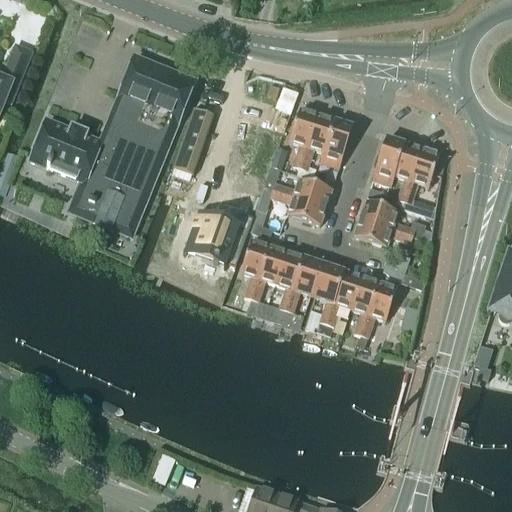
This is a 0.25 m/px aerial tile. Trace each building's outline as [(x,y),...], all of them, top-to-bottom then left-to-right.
[(0,115),(4,106),(9,109),(31,56),(14,50),(1,83),(0,82),(0,115)] [(130,242),(193,86),(133,62),(117,103),(119,104),(108,132),(105,131),(99,147),(46,125),(30,166),(83,188),(71,216),(68,215),(67,216),(130,242)] [(283,139),(297,99),(282,93),(267,133),(283,139)] [(193,114),(172,173),(192,181),(213,121),(193,114)] [(300,173),(317,121),(300,115),(289,146),(300,150),(293,170),(298,172),(300,173)] [(324,158),(334,126),(317,121),(300,173),(306,175),(307,171),(313,154),(322,158),(324,158)] [(324,158),(322,158),(319,167),(337,174),(352,132),(347,130),(347,128),(339,126),(339,128),(334,126),(324,158)] [(400,146),(391,144),(391,146),(386,144),(382,155),(380,154),(378,160),(380,161),(372,186),(390,192),(393,182),(404,150),(399,148),(400,146)] [(404,150),(393,182),(404,186),(397,206),(403,208),(421,156),(404,150)] [(276,152),(270,169),(281,172),(286,155),(276,152)] [(421,156),(403,208),(401,215),(431,225),(433,214),(411,207),(417,190),(427,194),(438,162),(421,156)] [(271,171),(263,193),(324,213),(330,196),(298,185),(294,196),(274,189),(279,174),(271,171)] [(298,172),(296,180),(312,186),(316,174),(307,171),(306,175),(300,173),(298,172)] [(263,193),(254,216),(263,219),(269,203),(290,209),(286,220),(318,231),(324,213),(263,193)] [(383,209),(386,200),(369,194),(366,203),(383,209)] [(393,229),(396,218),(364,207),(360,219),(358,219),(356,224),(411,242),(426,247),(429,240),(423,238),(426,232),(412,227),(409,234),(393,229)] [(195,221),(188,241),(198,244),(193,259),(214,267),(213,269),(218,271),(219,268),(225,271),(225,269),(233,272),(249,224),(234,219),(229,233),(228,232),(195,221)] [(411,242),(356,224),(355,229),(357,230),(353,243),(385,253),(388,242),(409,249),(411,242)] [(259,230),(251,227),(248,237),(268,244),(271,234),(259,230)] [(246,319),(269,252),(250,246),(240,278),(251,281),(244,302),(243,305),(244,305),(240,317),(246,319)] [(511,248),(490,316),(499,319),(498,322),(500,326),(502,328),(505,329),(509,329),(511,327),(511,326),(511,248)] [(276,290),(287,258),(269,252),(246,319),(264,325),(269,311),(257,307),(264,286),(276,290)] [(283,328),(305,264),(287,258),(276,290),(286,293),(279,314),(269,311),(264,325),(278,330),(279,327),(283,328)] [(407,272),(410,265),(399,261),(397,269),(407,272)] [(312,302),(323,270),(305,264),(283,328),(299,334),(303,322),(292,318),(299,298),(312,302)] [(404,280),(407,272),(397,269),(397,270),(386,266),(383,277),(391,283),(401,287),(400,290),(421,296),(424,287),(404,280)] [(316,337),(320,338),(323,329),(341,277),(323,270),(312,302),(326,307),(319,328),(316,337)] [(345,323),(348,314),(359,283),(341,277),(323,329),(320,338),(329,341),(332,332),(336,320),(345,323)] [(377,289),(359,283),(348,314),(350,315),(359,318),(352,339),(359,341),(377,289)] [(395,295),(377,289),(359,341),(356,352),(363,354),(367,344),(374,323),(385,327),(395,295)] [(479,372),(475,384),(487,388),(491,375),(479,372)] [(164,490),(174,465),(160,459),(149,484),(164,490)] [(309,511),(257,494),(250,511),(309,511)]
